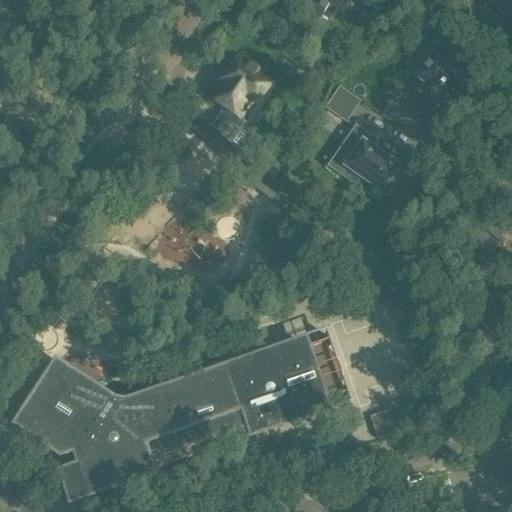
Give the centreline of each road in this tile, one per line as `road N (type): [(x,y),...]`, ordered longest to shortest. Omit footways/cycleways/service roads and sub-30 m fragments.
road 1 (residential): [(35,235),(206,0)]
road 2 (tertiary): [(511,192),(494,231),(486,279),(495,354),(511,397)]
road 3 (residential): [(502,472),(349,511)]
